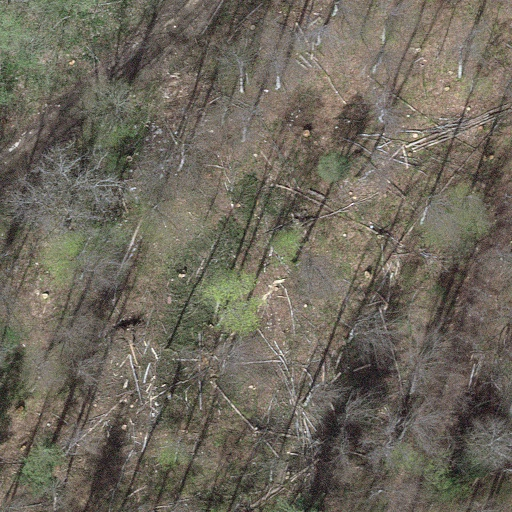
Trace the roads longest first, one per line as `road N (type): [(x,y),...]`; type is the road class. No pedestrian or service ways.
road 1 (track): [(511,192),(394,511)]
road 2 (track): [(0,171),(199,0)]
